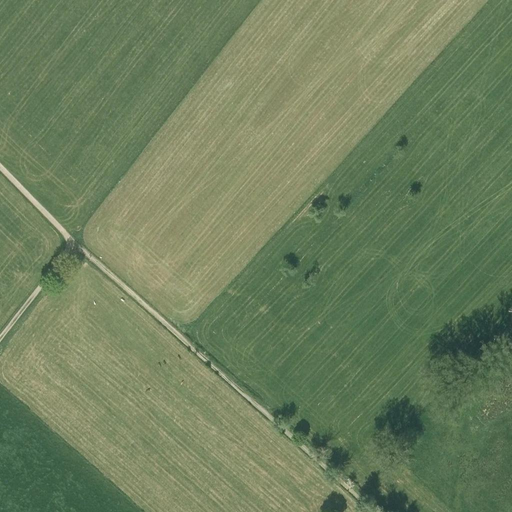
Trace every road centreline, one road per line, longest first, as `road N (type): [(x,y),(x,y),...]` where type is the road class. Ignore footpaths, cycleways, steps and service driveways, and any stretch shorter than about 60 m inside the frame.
road 1 (track): [(385,511),(0,162)]
road 2 (track): [(75,237),(0,332)]
